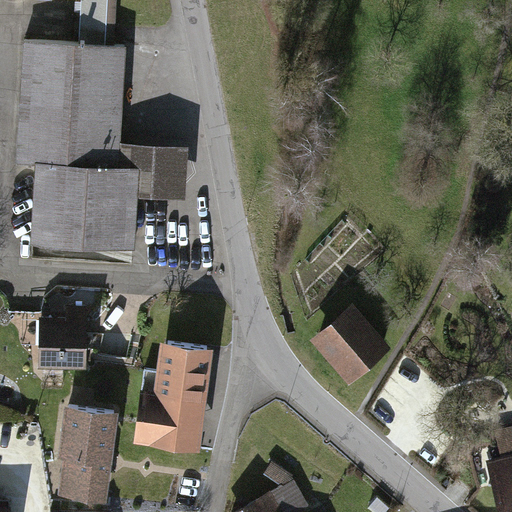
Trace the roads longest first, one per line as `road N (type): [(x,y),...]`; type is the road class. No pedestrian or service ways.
road 1 (residential): [(188,0),(252,317)]
road 2 (residential): [(252,317),(290,373),(437,511)]
road 3 (residential): [(252,317),(214,511)]
